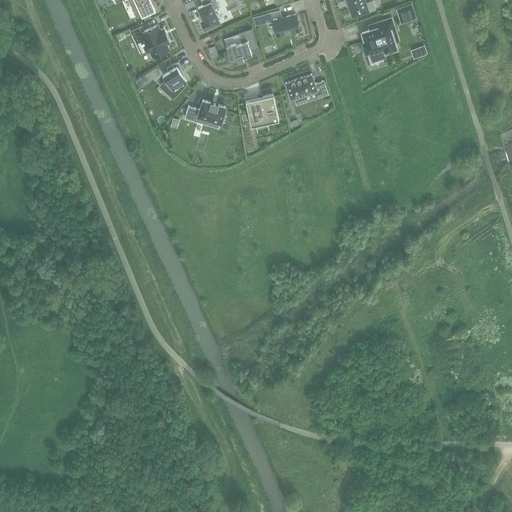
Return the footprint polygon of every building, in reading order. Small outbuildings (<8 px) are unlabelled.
[(150,0),(129,0),(137,16),(136,17),(136,18),(142,15),(145,19),(151,16),(149,12),(155,9),(153,6),(153,5),(150,0)] [(216,0),(201,0),(203,4),(198,7),(203,18),(201,19),(205,28),(220,21),(214,8),(219,6),(216,0)] [(352,14),(352,15),(353,14),(367,9),(367,10),(368,9),(368,11),(375,9),(373,0),(366,3),(365,0),(346,0),(347,1),(348,1),(349,5),(348,5),(349,7),(350,6),(352,14)] [(415,18),(411,5),(397,9),(401,22),(415,18)] [(267,22),(273,20),(277,36),(300,30),(296,14),(281,18),(280,11),(265,14),(267,22)] [(366,52),(368,51),(375,49),(377,54),(385,52),(397,48),(395,42),(395,41),(398,40),(391,19),(379,23),(380,26),(369,29),(361,31),(364,41),(362,42),(366,52)] [(170,42),(164,28),(160,30),(158,25),(144,31),(142,25),(131,30),(133,36),(141,32),(144,38),(142,39),(148,52),(150,51),(152,56),(169,49),(166,44),(170,42)] [(250,48),(257,45),(252,28),(239,32),(242,42),(236,44),(235,42),(226,45),(231,61),(237,59),(238,61),(244,59),(243,56),(252,53),(250,48)] [(215,46),(209,48),(212,57),(218,55),(215,46)] [(182,69),(178,61),(166,66),(168,70),(162,74),(166,79),(162,83),(175,96),(187,83),(185,81),(187,80),(180,70),(181,70),(182,69)] [(297,104),(305,101),(303,95),(316,90),(319,97),(328,94),(324,80),(315,83),(312,74),(285,82),(291,99),(295,98),(297,104)] [(246,100),(251,126),(279,119),(273,94),(246,100)] [(188,105),(185,117),(205,124),(207,118),(223,123),(225,114),(223,113),(226,106),(218,104),(218,103),(211,100),(210,102),(203,99),(200,109),(188,105)]
